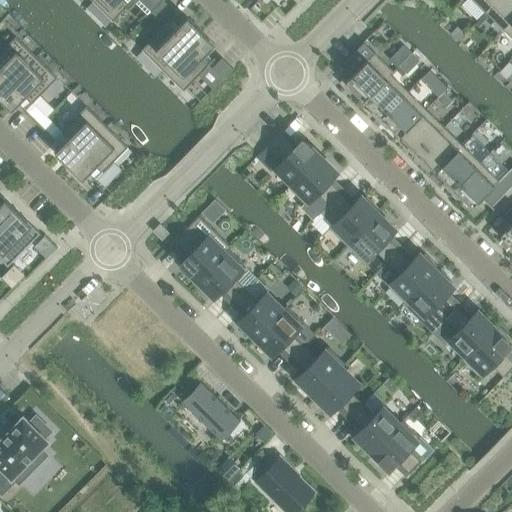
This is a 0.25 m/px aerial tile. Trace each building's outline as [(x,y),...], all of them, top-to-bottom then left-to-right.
[(92,0),(113,21),(132,0),(92,0)] [(162,0),(151,12),(160,21),(172,9),(162,0)] [(472,0),(485,13),(497,0),(472,0)] [(511,0),(497,0),(485,13),(503,30),(511,21),(511,0)] [(484,14),(475,23),(478,26),(487,17),(484,14)] [(163,69),(201,31),(187,17),(174,30),(167,23),(142,48),(163,69)] [(511,21),(503,30),(511,38),(511,21)] [(201,31),(163,69),(184,90),(209,64),(202,57),(214,44),(201,31)] [(0,93),(36,57),(15,37),(0,51),(0,93)] [(351,55),(340,66),(350,76),(344,82),(363,100),(392,71),(374,52),(361,65),(351,55)] [(36,57),(0,93),(0,98),(11,109),(24,96),(31,103),(32,102),(57,78),(36,57)] [(221,57),(212,67),(222,77),(232,67),(221,57)] [(399,66),(395,69),(402,76),(406,72),(399,66)] [(504,66),(499,72),(506,78),(511,73),(504,66)] [(447,87),(429,70),(420,79),(438,96),(447,87)] [(392,71),(363,100),(381,118),(410,89),(392,71)] [(410,89),(381,118),(399,136),(427,107),(410,89)] [(27,108),(26,109),(40,123),(47,117),(32,102),(31,103),(27,108)] [(68,165),(106,127),(85,106),(61,131),(60,132),(67,139),(54,152),(68,165)] [(427,107),(399,136),(417,153),(445,125),(427,107)] [(47,117),(40,123),(54,138),(56,136),(60,132),(61,131),(47,117)] [(445,125),(417,153),(435,171),(462,143),(445,125)] [(106,127),(68,165),(82,179),(95,166),(102,173),(127,147),(106,127)] [(279,132),(267,145),(282,160),(274,168),(291,184),(319,155),(302,139),(294,147),(293,146),(282,135),(279,132)] [(462,143),(435,171),(453,189),(480,161),(462,143)] [(291,184),(290,185),(307,202),(317,192),(328,204),(344,188),(332,176),(338,170),(321,153),(319,155),(291,184)] [(480,161),(453,189),(472,207),(481,198),(487,192),(493,186),(499,180),(480,161)] [(511,182),(504,175),(499,180),(508,190),(511,185),(511,182)] [(499,180),(493,186),(494,187),(502,195),(508,190),(499,180)] [(106,182),(100,187),(108,195),(113,189),(106,182)] [(493,186),(487,192),(497,201),(502,195),(494,187),(493,186)] [(328,204),(319,214),(330,224),(348,242),(380,211),(361,193),(355,199),(344,188),(328,204)] [(487,192),(481,198),(491,207),(497,201),(487,192)] [(0,193),(0,229),(18,212),(0,193)] [(380,211),(348,242),(366,260),(375,250),(387,262),(403,246),(391,234),(397,228),(380,211)] [(511,215),(507,211),(501,217),(509,225),(511,221),(511,215)] [(18,212),(0,229),(0,249),(3,253),(0,255),(0,258),(7,265),(40,233),(18,212)] [(199,214),(170,243),(185,258),(179,264),(196,281),(212,265),(228,248),(230,246),(199,214)] [(511,221),(509,225),(500,235),(511,246),(511,221)] [(160,224),(153,231),(162,239),(169,232),(160,224)] [(44,236),(34,246),(43,255),(45,258),(56,247),(53,245),(44,236)] [(403,246),(387,262),(399,273),(389,283),(407,300),(408,299),(438,268),(420,250),(414,257),(403,246)] [(212,265),(196,281),(213,298),(219,291),(231,303),(246,288),(234,276),(246,265),(228,248),(212,265)] [(438,268),(408,299),(425,316),(434,308),(445,319),(461,303),(449,292),(456,286),(438,268)] [(294,279),(286,287),(296,296),(303,288),(294,279)] [(246,288),(231,303),(243,315),(237,321),(240,324),(238,326),(251,338),(252,337),(254,338),(283,308),(266,292),(258,300),(246,288)] [(461,303),(445,319),(456,330),(448,339),(465,356),(466,357),(496,326),(478,308),(472,314),(461,303)] [(283,308),(254,338),(271,355),(277,349),(289,360),(305,344),(294,332),(304,322),(286,305),(283,308)] [(465,356),(462,358),(480,376),(491,365),(503,376),(511,366),(511,353),(508,349),(511,345),(511,343),(509,340),(511,338),(499,326),(498,327),(496,326),(466,357),(465,356)] [(305,344),(289,360),(301,372),(295,379),(298,382),(296,383),(309,396),(310,394),(312,396),(341,366),(346,361),(329,344),(317,356),(305,344)] [(341,366),(312,396),(314,397),(312,399),(325,412),(327,410),(329,412),(335,406),(347,418),(362,403),(351,391),(358,383),(341,366)] [(199,378),(180,398),(220,437),(239,417),(199,378)] [(165,403),(159,409),(167,417),(173,411),(165,403)] [(362,403),(347,418),(359,430),(353,436),(371,453),(400,424),(382,406),(374,414),(362,403)] [(0,494),(1,496),(15,482),(17,485),(47,454),(40,448),(47,440),(44,437),(50,431),(35,415),(28,422),(22,415),(0,437),(0,494)] [(400,424),(371,453),(372,455),(371,456),(383,469),(386,466),(389,469),(394,463),(407,476),(422,461),(409,448),(421,437),(403,420),(400,424)] [(254,455),(229,481),(238,490),(263,464),(254,455)] [(228,457),(217,468),(228,479),(239,468),(228,457)] [(279,457),(256,481),(288,511),(292,511),(313,491),(279,457)]
